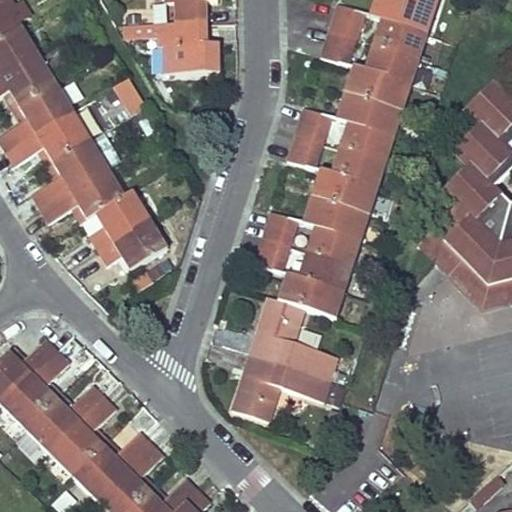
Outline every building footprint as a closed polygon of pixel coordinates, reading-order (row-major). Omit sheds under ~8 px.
[(10,0),(0,0),(0,43),(18,32),(7,14),(16,9),(10,0)] [(164,0),(165,6),(174,6),(179,6),(179,12),(174,12),(175,27),(206,26),(206,12),(193,12),(193,6),(205,5),(217,5),(217,0),(164,0)] [(381,22),(385,24),(388,17),(383,16),(388,0),(375,0),(374,5),(372,12),(370,18),(370,19),(381,22)] [(388,17),(385,24),(427,37),(438,0),(388,0),(383,16),(388,17)] [(337,7),(333,21),(360,30),(364,16),(337,7)] [(333,21),(329,34),(356,43),(360,30),(333,21)] [(376,38),(373,48),(419,63),(427,37),(385,24),(383,30),(379,29),(376,38)] [(206,26),(175,27),(132,28),(132,42),(158,41),(158,49),(164,49),(165,76),(219,75),(219,64),(218,47),(206,47),(193,47),(193,41),(206,41),(206,26)] [(132,28),(124,28),(124,41),(132,42),(132,28)] [(0,81),(39,58),(22,30),(18,32),(0,43),(0,81)] [(329,34),(324,47),(352,56),(356,43),(329,34)] [(352,56),(324,47),(320,60),(347,69),(352,56)] [(419,63),(373,48),(369,61),(367,67),(371,69),(369,75),(410,89),(419,63)] [(0,81),(0,101),(4,99),(10,95),(19,109),(56,87),(39,58),(0,81)] [(348,87),(345,96),(356,100),(363,80),(367,82),(369,75),(365,74),(353,70),(353,71),(348,87)] [(363,80),(356,100),(402,115),(410,89),(369,75),(367,82),(363,80)] [(128,81),(117,87),(135,116),(145,110),(128,81)] [(27,124),(21,127),(0,139),(0,146),(6,156),(73,115),(56,87),(19,109),(27,124)] [(511,98),(508,103),(492,87),(466,113),(480,128),(477,131),(455,153),(469,168),(466,171),(444,193),(458,208),(455,212),(420,246),(439,264),(451,252),(488,289),(511,283),(511,98)] [(112,125),(127,119),(114,90),(99,97),(112,125)] [(4,99),(13,113),(19,109),(10,95),(4,99)] [(348,126),(352,128),(354,121),(350,120),(356,100),(345,96),(341,110),(337,122),(336,122),(348,126)] [(354,121),(352,128),(393,141),(402,115),(356,100),(350,120),(354,121)] [(13,113),(21,127),(27,124),(19,109),(13,113)] [(304,111),(299,125),(327,133),(331,120),(304,111)] [(462,117),(477,131),(480,128),(466,113),(462,117)] [(6,156),(14,170),(39,155),(44,152),(53,166),(90,143),(73,115),(6,156)] [(299,125),(295,138),(322,147),(327,133),(299,125)] [(350,134),(346,133),(343,143),(340,152),(344,153),(385,167),(393,141),(352,128),(350,134)] [(295,138),(291,151),(318,160),(322,147),(295,138)] [(31,198),(40,212),(107,172),(90,143),(53,166),(61,180),(56,184),(31,198)] [(291,151),(287,164),(314,173),(318,160),(291,151)] [(39,155),(47,169),(53,166),(44,152),(39,155)] [(334,167),(331,177),(336,179),(377,193),(385,167),(344,153),(342,160),(338,158),(334,167)] [(451,157),(466,171),(469,168),(455,153),(451,157)] [(47,169),(56,184),(61,180),(53,166),(47,169)] [(40,212),(48,226),(73,212),(78,208),(87,222),(95,217),(100,214),(124,200),(107,172),(40,212)] [(314,191),(312,200),(323,204),(329,184),(334,185),(336,179),(331,177),(320,174),(320,175),(318,180),(314,191)] [(329,184),(323,204),(369,219),(377,193),(336,179),(334,185),(329,184)] [(440,197),(455,212),(458,208),(444,193),(440,197)] [(89,239),(98,254),(150,223),(133,195),(124,200),(100,214),(108,227),(103,230),(89,239)] [(315,230),(319,231),(321,225),(317,223),(323,204),(312,200),(308,211),(305,220),(304,225),(303,226),(315,230)] [(369,219),(323,204),(317,223),(321,225),(319,231),(360,245),(369,219)] [(73,212),(81,226),(87,222),(78,208),(73,212)] [(95,217),(103,230),(108,227),(100,214),(95,217)] [(270,215),(266,228),(293,237),(297,223),(270,215)] [(98,254),(107,269),(121,260),(126,257),(135,271),(167,252),(150,223),(98,254)] [(266,228),(262,242),(289,250),(293,237),(266,228)] [(360,245),(319,231),(317,238),(313,236),(310,243),(306,255),(310,257),(352,271),(360,245)] [(262,242),(258,254),(285,263),(289,250),(262,242)] [(439,264),(420,246),(417,249),(435,268),(439,264)] [(439,264),(435,268),(482,314),(511,306),(511,283),(488,289),(451,252),(439,264)] [(258,254),(253,268),(281,276),(285,263),(258,254)] [(121,260),(130,274),(135,271),(126,257),(121,260)] [(352,271),(310,257),(308,263),(304,262),(302,268),(298,281),(302,282),(344,296),(352,271)] [(289,308),(296,288),(300,289),(302,282),(298,281),(287,277),(286,278),(285,284),(280,297),(278,304),(289,308)] [(296,288),(289,308),(305,313),(335,323),(344,296),(302,282),(300,289),(296,288)] [(278,304),(267,300),(258,329),(256,336),(263,338),(261,345),(254,342),(249,357),(331,383),(338,360),(294,346),(305,313),(289,308),(278,304)] [(256,336),(254,342),(261,345),(263,338),(256,336)] [(0,364),(0,407),(2,410),(58,355),(46,343),(26,363),(21,368),(9,356),(0,364)] [(26,363),(14,351),(9,356),(21,368),(26,363)] [(2,410),(26,433),(56,403),(45,391),(49,386),(69,366),(58,355),(2,410)] [(242,378),(231,414),(269,426),(280,391),(324,405),(331,383),(249,357),(244,371),(252,374),(250,380),(242,378)] [(252,374),(244,371),(242,378),(250,380),(252,374)] [(331,383),(324,405),(341,411),(342,406),(348,388),(331,383)] [(45,391),(56,403),(61,398),(49,386),(45,391)] [(56,403),(26,433),(49,457),(104,401),(93,389),(73,410),(68,414),(56,403)] [(56,403),(68,414),(73,410),(61,398),(56,403)] [(49,457),(73,480),(103,449),(92,438),(96,433),(116,413),(104,401),(49,457)] [(329,412),(326,424),(336,427),(340,415),(329,412)] [(92,438),(103,449),(108,445),(96,433),(92,438)] [(73,480),(96,503),(151,447),(140,436),(120,456),(115,461),(103,449),(73,480)] [(103,449),(115,461),(120,456),(108,445),(103,449)] [(96,503),(104,511),(133,511),(150,495),(138,484),(143,479),(163,459),(151,447),(96,503)] [(138,484),(150,495),(155,491),(143,479),(138,484)] [(468,504),(476,511),(502,488),(495,480),(468,504)] [(150,495),(133,511),(179,511),(198,494),(186,482),(166,502),(161,507),(150,495)] [(150,495),(161,507),(166,502),(155,491),(150,495)] [(179,511),(205,511),(211,506),(198,494),(179,511)]
